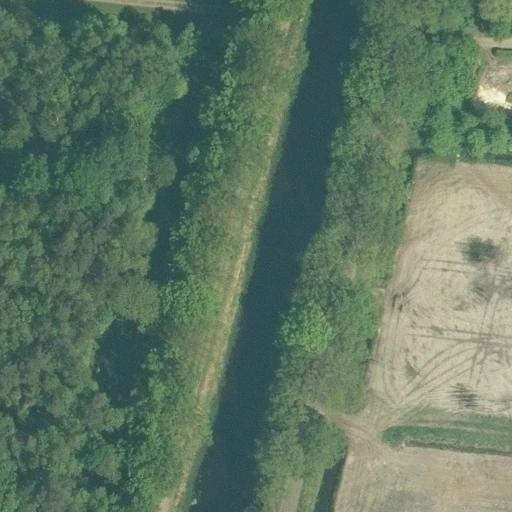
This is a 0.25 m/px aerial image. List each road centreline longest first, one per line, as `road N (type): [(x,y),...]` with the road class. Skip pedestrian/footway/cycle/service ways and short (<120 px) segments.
road 1 (track): [(161,511),(290,0)]
road 2 (unclassified): [(287,511),(414,0)]
